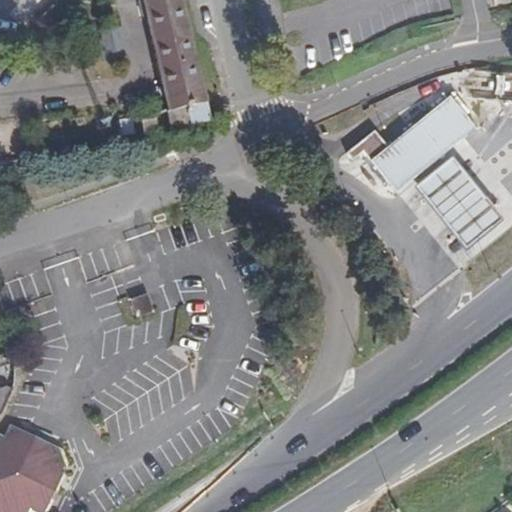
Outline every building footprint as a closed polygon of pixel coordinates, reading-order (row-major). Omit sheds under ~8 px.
[(63,9),(52,0),(50,0),(36,17),(47,27),(63,9)] [(143,0),(165,97),(166,112),(170,128),(212,118),(184,0),(143,0)] [(476,126),(450,95),(375,158),(401,189),(476,126)] [(153,109),(140,112),(145,133),(158,130),(153,109)] [(505,216),(452,155),(417,185),(470,246),(505,216)] [(148,292),(132,298),(138,315),(154,309),(148,292)] [(0,436),(0,410),(13,382),(0,386),(0,511),(30,511),(31,511),(32,511),(38,511),(63,468),(55,449),(10,425),(1,437),(0,436)]
